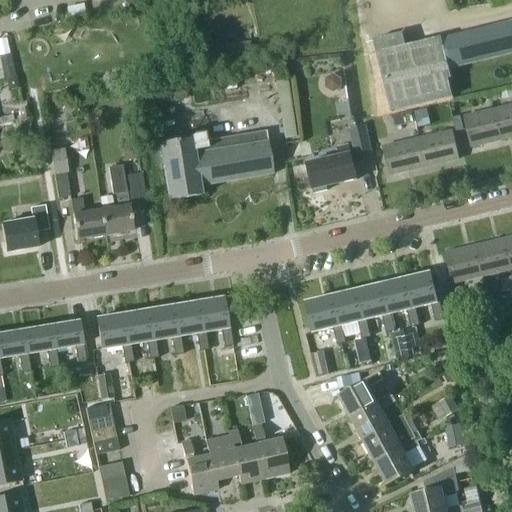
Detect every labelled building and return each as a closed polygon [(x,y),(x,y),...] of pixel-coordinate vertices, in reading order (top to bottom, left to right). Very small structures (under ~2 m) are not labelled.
[(85,16),(83,5),(66,8),(69,20),(85,16)] [(401,34),(373,40),(376,53),(390,112),(451,97),(447,78),(452,76),(450,70),(511,54),(511,21),(440,39),(440,38),(404,46),(401,34)] [(252,60),(249,42),(192,50),(194,68),(252,60)] [(0,79),(15,76),(10,55),(0,56),(0,79)] [(342,88),(342,79),(334,74),(326,79),(326,89),(334,93),(342,88)] [(284,141),(295,139),(285,80),(274,82),(284,141)] [(511,105),(493,110),(500,141),(511,138),(511,105)] [(21,120),(30,118),(28,107),(19,109),(21,120)] [(418,128),(431,125),(427,110),(414,113),(418,128)] [(471,148),(500,141),(493,110),(464,117),(471,148)] [(406,125),(414,123),(412,113),(404,115),(406,125)] [(372,160),(365,126),(348,130),(355,164),(372,160)] [(451,131),(417,139),(424,168),(458,160),(451,131)] [(190,139),(160,144),(169,201),(201,196),(199,187),(202,186),(203,183),(209,182),(210,185),(273,174),(268,143),(267,143),(265,133),(204,143),(205,144),(194,146),(194,144),(193,145),(191,138),(190,139)] [(390,176),(424,168),(417,139),(383,147),(390,176)] [(351,153),(349,145),(335,148),(337,157),(305,164),(311,191),(357,180),(350,153),(351,153)] [(135,148),(124,150),(125,161),(137,159),(135,148)] [(62,150),(50,152),(54,174),(65,172),(62,150)] [(123,167),(108,169),(112,194),(114,193),(127,191),(125,176),(123,167)] [(65,172),(54,174),(58,199),(69,197),(65,172)] [(117,207),(100,210),(104,236),(132,231),(129,205),(127,191),(114,193),(117,207)] [(104,236),(100,210),(84,213),(81,199),(70,201),(76,240),(104,236)] [(49,230),(45,206),(30,208),(31,219),(1,224),(6,253),(37,248),(34,232),(49,230)] [(474,246),(482,277),(511,271),(504,239),(474,246)] [(482,277),(474,246),(445,253),(452,284),(482,277)] [(412,310),(415,309),(431,306),(435,322),(443,320),(439,303),(437,303),(430,273),(405,279),(412,310)] [(511,276),(501,280),(504,293),(511,291),(511,276)] [(412,310),(405,279),(380,285),(387,316),(391,315),(405,312),(410,329),(419,326),(415,309),(412,310)] [(387,316),(380,285),(355,291),(362,322),(366,321),(381,317),(385,335),(395,332),(391,315),(387,316)] [(362,322),(355,291),(330,297),(337,328),(342,327),(357,323),(361,341),(370,338),(366,321),(362,322)] [(337,328),(330,297),(304,303),(312,334),(332,329),(336,346),(346,344),(342,327),(337,328)] [(202,334),(205,333),(221,331),(224,348),(232,346),(229,328),(228,329),(222,298),(197,302),(202,334)] [(202,334),(197,302),(172,306),(177,338),(180,337),(195,335),(198,353),(208,351),(205,333),(202,334)] [(177,338),(172,306),(146,311),(151,342),(155,341),(170,339),(173,357),(183,355),(180,337),(177,338)] [(151,342),(146,311),(121,315),(126,346),(130,346),(145,343),(148,361),(158,359),(155,341),(151,342)] [(133,363),(130,346),(126,346),(121,315),(95,319),(101,351),(120,347),(123,365),(133,363)] [(54,351),(56,350),(74,347),(76,361),(87,360),(84,345),(82,345),(78,321),(50,326),(54,351)] [(54,351),(50,326),(21,331),(26,355),(28,355),(46,352),(48,366),(59,364),(56,350),(54,351)] [(26,355),(21,331),(0,334),(0,359),(0,360),(18,357),(20,370),(31,369),(28,355),(26,355)] [(316,378),(329,375),(324,351),(311,355),(316,378)] [(448,384),(461,378),(455,366),(442,372),(448,384)] [(337,397),(350,419),(378,404),(376,401),(369,388),(383,380),(378,372),(363,380),(364,382),(361,384),(337,397)] [(113,399),(110,374),(96,376),(100,400),(113,399)] [(359,374),(338,379),(340,388),(361,384),(359,374)] [(378,404),(350,419),(362,442),(390,426),(388,423),(381,410),(395,402),(390,394),(376,401),(378,404)] [(258,396),(246,398),(249,412),(261,410),(258,396)] [(446,418),(459,411),(451,396),(438,404),(446,418)] [(88,420),(111,415),(109,404),(85,409),(87,421),(88,420)] [(173,424),(186,422),(183,406),(170,408),(173,424)] [(90,432),(114,427),(111,415),(88,420),(87,421),(90,432)] [(415,438),(417,443),(421,440),(417,431),(412,434),(402,416),(388,423),(390,426),(362,442),(374,464),(402,449),(400,446),(415,438)] [(9,420),(0,422),(0,454),(15,451),(9,420)] [(256,445),(264,480),(288,474),(281,439),(265,443),(261,425),(251,427),(255,445),(256,445)] [(449,449),(466,446),(462,425),(445,428),(449,449)] [(93,444),(116,439),(114,427),(90,432),(92,444),(93,444)] [(238,477),(240,485),(264,480),(256,445),(255,445),(241,448),(237,430),(227,432),(228,435),(229,435),(230,442),(231,442),(239,476),(238,477)] [(75,431),(63,433),(65,441),(77,439),(75,431)] [(215,482),(216,482),(238,477),(239,476),(231,442),(230,442),(229,435),(228,435),(205,441),(208,456),(209,455),(215,482)] [(402,449),(374,464),(386,486),(414,471),(405,454),(419,447),(417,443),(415,438),(400,446),(402,449)] [(77,439),(65,441),(66,449),(78,447),(77,439)] [(93,444),(92,444),(95,456),(119,451),(116,439),(93,444)] [(209,455),(208,456),(194,459),(190,441),(181,443),(193,496),(218,490),(216,482),(215,482),(209,455)] [(15,451),(0,454),(0,485),(22,482),(15,451)] [(100,483),(124,478),(121,463),(97,468),(100,483)] [(410,496),(413,511),(446,511),(446,510),(443,495),(458,491),(453,468),(436,476),(439,489),(410,496)] [(124,478),(100,483),(104,501),(128,496),(124,478)] [(23,511),(20,494),(0,498),(0,511),(23,511)] [(463,511),(481,511),(480,503),(462,507),(463,511)]
